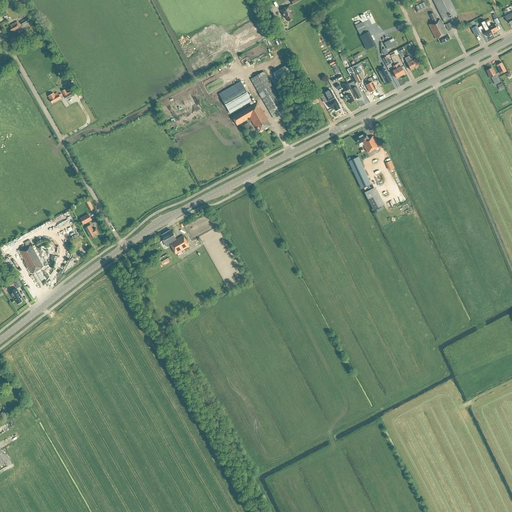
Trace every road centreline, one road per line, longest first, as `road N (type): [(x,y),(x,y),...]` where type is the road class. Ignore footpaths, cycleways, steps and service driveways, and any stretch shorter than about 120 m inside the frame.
road 1 (primary): [(123,247),(432,81)]
road 2 (track): [(0,31),(119,241)]
road 3 (primary): [(0,340),(123,247)]
road 4 (track): [(333,132),(272,13)]
